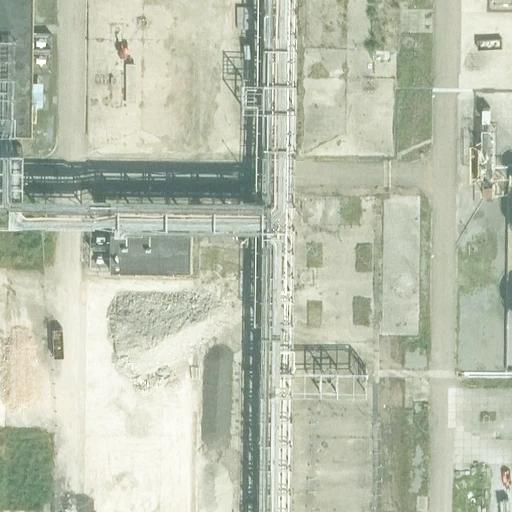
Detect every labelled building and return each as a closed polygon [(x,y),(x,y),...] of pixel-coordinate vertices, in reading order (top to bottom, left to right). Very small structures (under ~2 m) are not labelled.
[(0,0),(0,131),(30,132),(31,0),(0,0)] [(358,38),(359,27),(342,24),(340,35),(358,38)] [(232,106),(232,88),(221,88),(222,107),(232,106)] [(108,231),(108,269),(188,270),(188,232),(108,231)] [(375,278),(377,257),(354,255),(352,277),(375,278)] [(130,296),(152,300),(155,288),(132,283),(130,296)] [(89,330),(100,330),(101,300),(114,300),(114,306),(128,306),(128,285),(91,284),(89,330)] [(131,344),(132,333),(115,331),(113,341),(131,344)]
